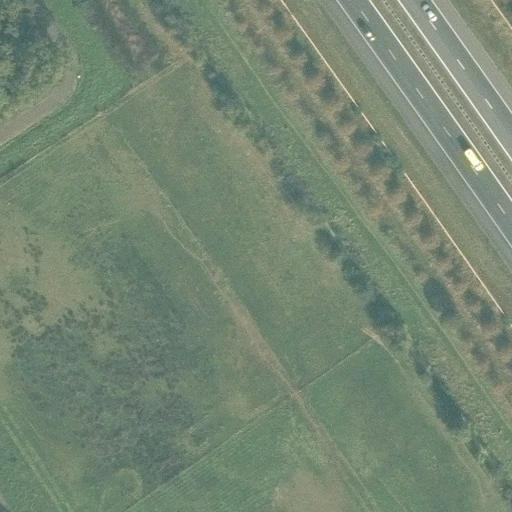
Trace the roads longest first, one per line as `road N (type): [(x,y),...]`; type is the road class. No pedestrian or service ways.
road 1 (motorway): [(352,0),(511,224)]
road 2 (motorway): [(511,138),(413,0)]
